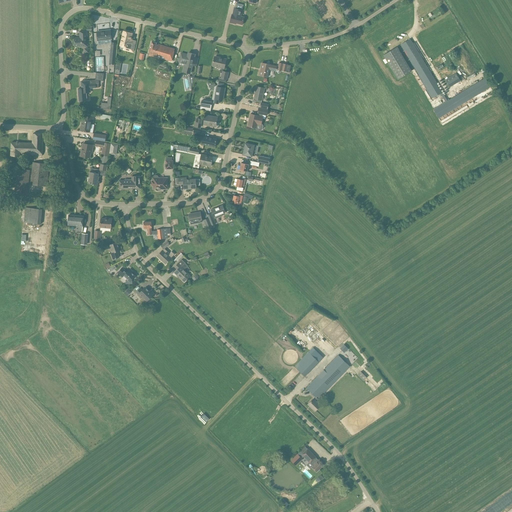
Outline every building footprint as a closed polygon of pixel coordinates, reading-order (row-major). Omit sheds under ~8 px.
[(243,9),(234,8),(233,14),(232,14),(230,22),(234,23),(242,25),(244,17),(241,16),(243,9)] [(110,30),(104,31),(104,32),(97,32),(99,44),(111,43),(111,39),(110,30)] [(88,46),(87,31),(79,31),(80,38),(74,39),(75,46),(85,46),(86,49),(85,49),(85,53),(90,53),(89,48),(87,48),(87,46),(88,46)] [(132,33),(124,31),(120,46),(124,47),(124,50),(133,52),(136,41),(131,40),(132,33)] [(442,92),(410,39),(401,44),(433,97),(440,93),(446,102),(433,109),(439,119),(491,88),(485,78),(448,101),(442,92)] [(156,43),(152,41),(148,54),(171,61),(175,49),(156,43)] [(412,71),(397,47),(383,55),(398,79),(412,71)] [(195,54),(188,52),(188,55),(181,53),(180,59),(179,61),(179,62),(186,63),(183,72),(185,72),(184,74),(187,74),(187,73),(190,74),(195,54)] [(214,57),(212,66),(224,68),(226,59),(221,58),(220,59),(214,57)] [(277,66),(262,63),(259,75),(268,77),(269,70),(271,70),(272,69),(276,70),(277,66)] [(287,65),(279,63),(277,70),(286,71),(287,65)] [(227,79),(228,72),(223,71),(221,78),(219,77),(218,81),(226,83),(226,79),(227,79)] [(104,73),(96,72),(95,80),(103,81),(104,73)] [(447,79),(451,87),(462,81),(458,73),(447,79)] [(90,84),(90,81),(81,81),(82,89),(78,89),(78,93),(79,93),(79,97),(78,97),(79,101),(87,101),(86,93),(91,92),(90,89),(99,88),(99,83),(90,84)] [(265,88),(256,86),(254,99),(254,100),(257,101),(258,100),(262,100),(265,88)] [(225,88),(217,87),(214,103),(218,104),(219,99),(223,100),(225,88)] [(212,102),(202,100),(200,109),(210,110),(212,102)] [(443,125),(464,113),(460,107),(440,120),(443,125)] [(268,110),(259,108),(258,113),(258,115),(251,114),(248,126),(256,128),(257,129),(260,130),(262,129),(263,126),(262,124),(263,116),(262,116),(263,115),(267,116),(268,110)] [(93,116),(83,115),(80,131),(93,133),(93,129),(90,128),(91,123),(92,123),(93,116)] [(217,117),(205,115),(204,125),(210,125),(210,124),(216,126),(217,117)] [(134,123),(132,129),(141,132),(143,126),(134,123)] [(193,129),(177,126),(176,132),(192,135),(193,129)] [(42,156),(43,133),(33,133),(33,143),(12,142),(11,156),(12,156),(12,157),(16,157),(16,156),(20,156),(20,155),(42,156)] [(93,139),(105,141),(106,135),(94,133),(93,139)] [(216,139),(203,136),(201,144),(215,147),(216,139)] [(101,158),(100,163),(107,164),(111,143),(118,145),(111,143),(111,144),(104,142),(104,143),(96,141),(95,146),(103,147),(101,155),(103,155),(102,158),(101,158)] [(93,145),(83,143),(82,148),(83,148),(82,151),(81,156),(89,157),(91,149),(92,150),(93,145)] [(111,143),(107,164),(106,171),(109,154),(116,155),(118,145),(111,143)] [(255,145),(246,143),(243,154),(252,156),(255,145)] [(178,145),(173,144),(173,148),(177,148),(177,150),(198,154),(199,150),(178,145)] [(205,155),(201,154),(199,164),(211,166),(213,158),(205,156),(205,155)] [(259,163),(251,161),(250,164),(253,165),(252,168),(256,169),(257,166),(258,167),(259,163)] [(49,164),(33,162),(31,185),(47,186),(49,164)] [(249,164),(241,162),(240,170),(248,171),(249,164)] [(30,171),(17,169),(15,193),(27,195),(30,171)] [(98,173),(90,172),(88,183),(94,184),(94,185),(97,185),(98,184),(97,184),(98,182),(99,183),(99,181),(98,181),(99,176),(98,176),(98,173)] [(157,175),(156,175),(155,175),(155,176),(154,176),(153,176),(153,177),(153,180),(152,181),(152,186),(153,186),(153,189),(155,189),(156,190),(157,190),(157,191),(158,191),(159,190),(160,190),(160,189),(167,189),(167,177),(159,177),(158,176),(157,175)] [(140,189),(140,176),(132,176),(132,180),(129,180),(129,179),(125,179),(125,180),(119,180),(119,184),(119,189),(122,189),(129,189),(129,188),(132,188),(132,189),(140,189)] [(186,180),(186,177),(179,178),(175,178),(176,184),(179,184),(180,184),(184,184),(184,189),(196,188),(196,185),(200,185),(200,179),(196,180),(196,179),(186,180)] [(245,179),(242,178),(242,180),(238,179),(236,186),(241,187),(241,185),(244,186),(245,179)] [(243,202),(247,203),(248,199),(249,198),(252,199),(253,196),(250,195),(250,194),(245,193),(244,196),(243,196),(244,196),(243,202)] [(241,204),(243,196),(239,195),(238,196),(234,195),(232,203),(241,204)] [(211,210),(215,219),(222,216),(221,214),(225,212),(222,205),(211,210)] [(42,209),(25,208),(24,222),(41,224),(42,209)] [(202,222),(200,212),(196,213),(196,214),(189,215),(191,224),(202,222)] [(215,224),(211,213),(207,215),(208,218),(209,218),(212,225),(215,224)] [(84,216),(69,215),(68,225),(77,225),(76,231),(82,232),(84,216)] [(108,219),(101,218),(100,227),(111,228),(112,220),(111,220),(111,218),(108,218),(108,219)] [(206,228),(212,225),(209,218),(208,218),(203,220),(206,228)] [(152,227),(151,222),(143,222),(144,228),(146,228),(146,229),(148,229),(148,235),(158,234),(158,239),(167,238),(167,233),(169,233),(168,228),(157,229),(157,231),(151,231),(151,228),(152,227)] [(28,241),(28,233),(31,233),(32,230),(22,230),(22,240),(28,241)] [(171,243),(169,240),(168,241),(161,246),(164,249),(170,244),(171,243)] [(118,247),(117,242),(109,245),(112,253),(111,253),(113,259),(119,257),(117,251),(121,250),(120,246),(118,247)] [(172,251),(170,254),(166,251),(165,252),(163,250),(157,256),(160,259),(161,258),(162,260),(162,261),(166,264),(174,254),(172,251)] [(128,264),(135,261),(133,256),(126,258),(128,264)] [(186,263),(181,259),(175,267),(177,269),(175,272),(178,275),(180,277),(180,278),(184,282),(190,276),(184,270),(188,266),(185,264),(186,263)] [(124,276),(127,279),(126,280),(126,284),(132,284),(132,281),(131,280),(135,276),(131,273),(132,271),(130,269),(127,272),(122,268),(117,272),(123,278),(124,276)] [(149,292),(145,287),(142,290),(140,288),(135,293),(138,295),(139,293),(147,301),(154,293),(151,290),(149,292)] [(319,362),(309,352),(295,366),(305,376),(319,362)] [(350,367),(338,355),(306,388),(315,396),(308,404),(315,411),(320,405),(316,401),(318,399),(350,367)] [(367,377),(361,372),(357,375),(363,381),(367,377)] [(201,416),(206,422),(210,419),(204,413),(201,416)] [(307,449),(305,446),(300,451),(302,454),(301,455),(310,464),(316,457),(308,448),(307,449)] [(297,455),(292,460),(296,464),(302,459),(297,455)] [(325,464),(320,458),(312,467),(316,472),(325,464)] [(484,511),(498,511),(500,511),(497,507),(501,504),(499,501),(484,511)]
